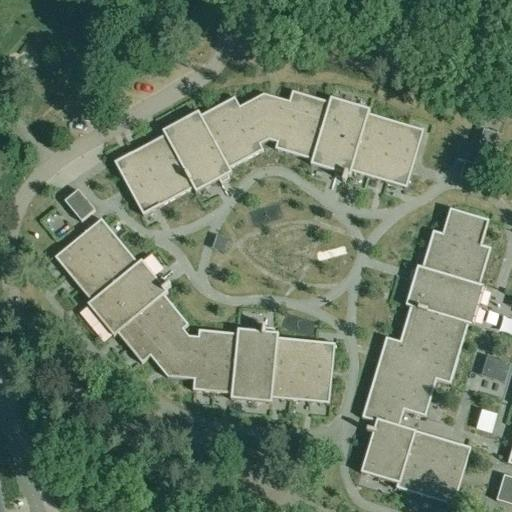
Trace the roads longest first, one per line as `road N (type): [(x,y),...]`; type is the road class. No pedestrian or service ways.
road 1 (residential): [(53,164),(32,185),(11,238),(9,298),(31,342),(123,416),(223,461),(308,511)]
road 2 (residential): [(53,164),(216,64),(234,0)]
road 3 (residential): [(372,0),(511,44)]
